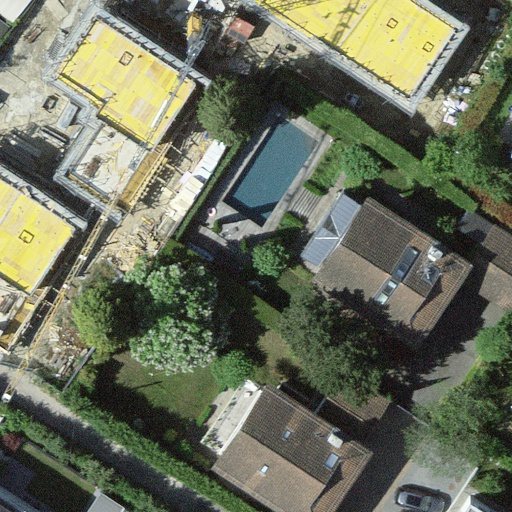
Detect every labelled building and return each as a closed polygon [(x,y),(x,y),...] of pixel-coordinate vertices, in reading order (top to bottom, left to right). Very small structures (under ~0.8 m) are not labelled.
[(44,101),(0,73),(0,177),(74,223),(153,95),(76,48),(44,101)] [(368,179),(310,269),(419,335),(459,273),(474,250),(368,179)] [(474,250),(459,273),(489,292),(511,307),(511,226),(498,218),(474,250)] [(322,403),(267,366),(210,454),(297,511),(326,511),(374,438),(367,434),(322,403)] [(347,366),(322,403),(367,434),(393,397),(347,366)] [(41,511),(0,483),(0,511),(41,511)] [(511,511),(511,509),(471,483),(452,511),(511,511)]
